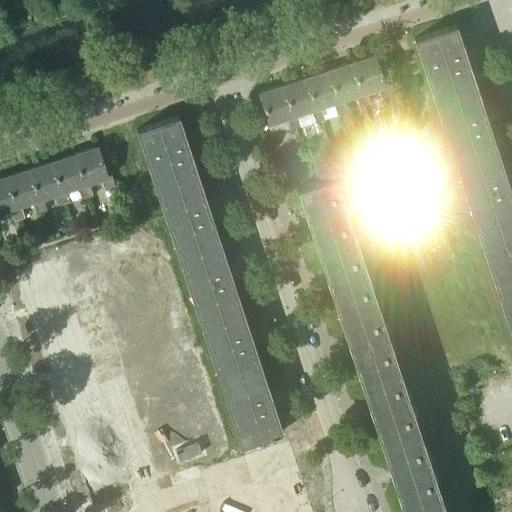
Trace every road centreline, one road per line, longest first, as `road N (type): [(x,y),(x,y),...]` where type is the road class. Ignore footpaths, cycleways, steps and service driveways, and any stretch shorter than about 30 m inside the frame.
road 1 (residential): [(359,511),(219,80)]
road 2 (residential): [(219,80),(460,0)]
road 3 (residential): [(0,151),(219,80)]
road 4 (residential): [(48,511),(0,365)]
